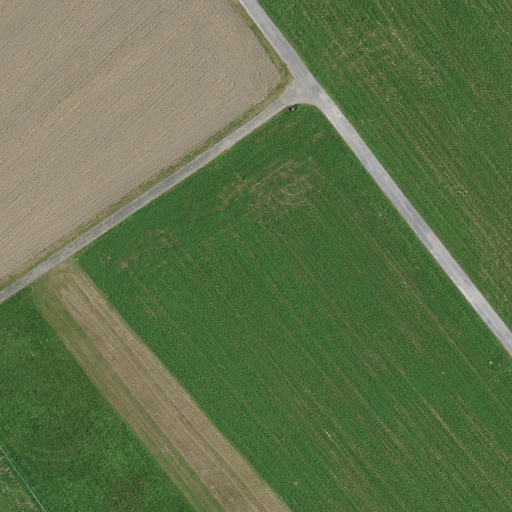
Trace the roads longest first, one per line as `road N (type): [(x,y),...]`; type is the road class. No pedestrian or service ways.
road 1 (track): [(0,298),(310,88)]
road 2 (track): [(511,350),(310,88)]
